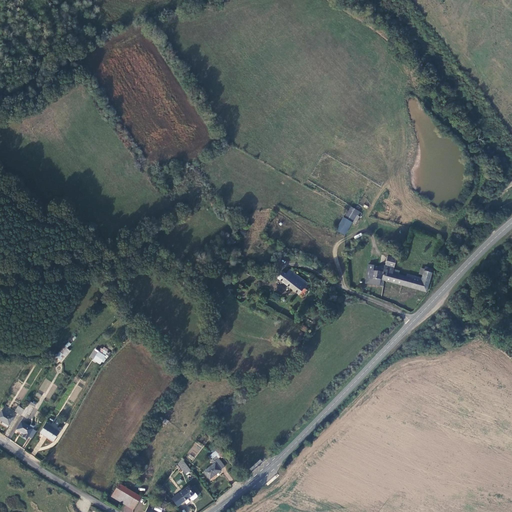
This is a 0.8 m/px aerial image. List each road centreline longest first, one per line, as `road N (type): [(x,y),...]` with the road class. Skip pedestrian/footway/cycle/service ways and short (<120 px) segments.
road 1 (track): [(0,274),(138,252),(199,279),(225,246),(255,268),(276,270),(283,261)]
road 2 (secondary): [(292,446),(511,223)]
road 3 (residential): [(0,440),(113,511)]
